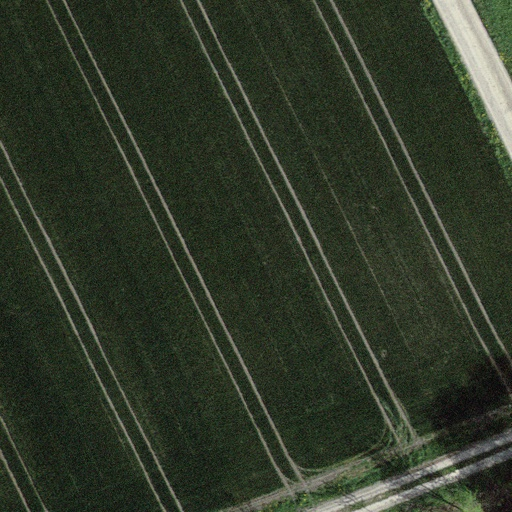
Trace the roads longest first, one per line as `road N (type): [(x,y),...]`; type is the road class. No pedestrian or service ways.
road 1 (track): [(347,511),(511,452)]
road 2 (track): [(450,0),(511,121)]
